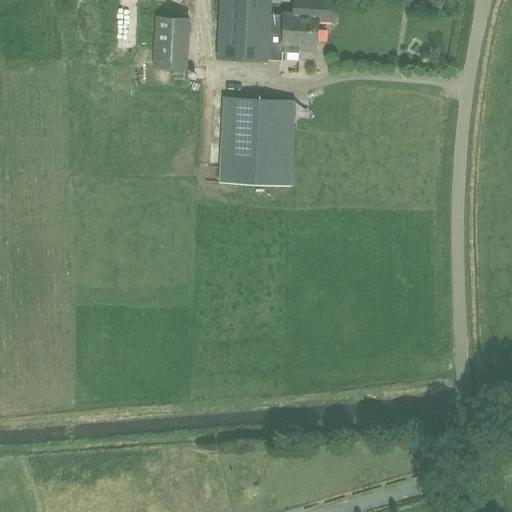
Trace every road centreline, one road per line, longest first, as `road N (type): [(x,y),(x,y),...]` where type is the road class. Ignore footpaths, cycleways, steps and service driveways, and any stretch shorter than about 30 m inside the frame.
road 1 (unclassified): [(477,511),(462,386),(458,147),(482,0)]
road 2 (unknown): [(204,0),(206,45),(242,72),(404,64),(466,84)]
